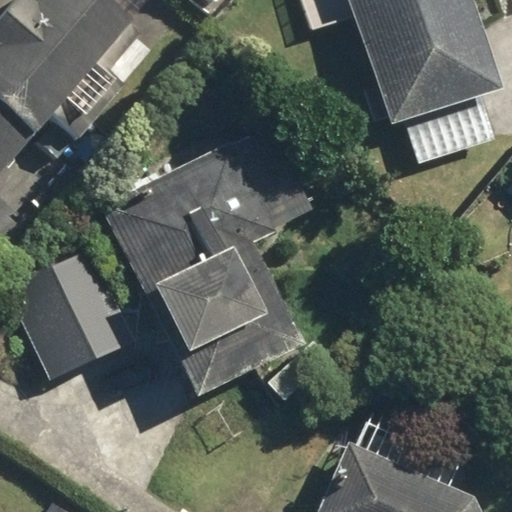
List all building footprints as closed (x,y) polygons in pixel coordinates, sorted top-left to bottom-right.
[(13,0),(0,15),(0,168),(43,120),(73,146),(122,91),(104,75),(136,38),(93,0),(34,0),(28,7),(20,0),(13,0)] [(340,0),(381,128),(402,121),(416,166),(489,143),(475,98),(493,92),(464,0),(340,0)] [(269,236),(225,145),(94,208),(188,400),(299,346),(250,245),(269,236)] [(133,341),(89,248),(8,286),(53,379),(133,341)] [(481,511),(474,496),(351,441),(317,511),(481,511)]
